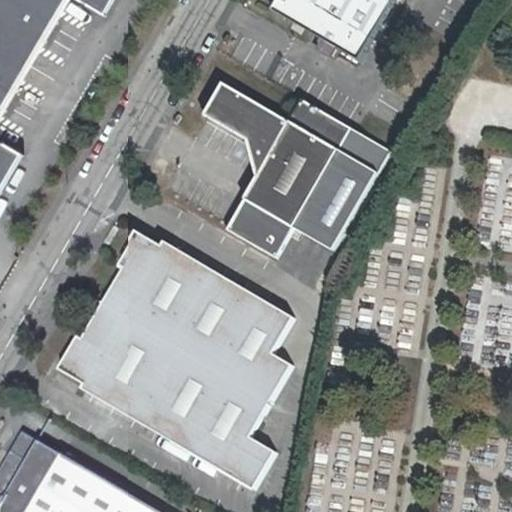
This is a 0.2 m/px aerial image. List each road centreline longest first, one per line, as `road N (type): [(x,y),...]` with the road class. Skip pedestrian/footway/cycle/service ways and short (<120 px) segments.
road 1 (unknown): [(7,342),(259,502),(284,505),(296,484),(329,327),(325,304),(112,165)]
road 2 (residential): [(0,354),(209,0)]
